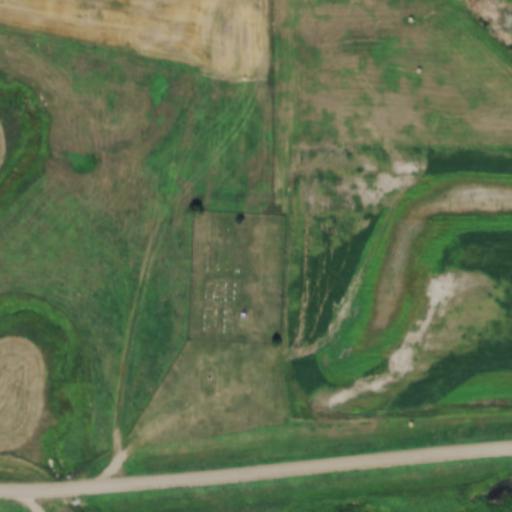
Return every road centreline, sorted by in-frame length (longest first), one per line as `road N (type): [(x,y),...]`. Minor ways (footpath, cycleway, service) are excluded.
road 1 (track): [(120,485),(125,330),(144,236),(183,198),(273,199),(284,190),(298,152),(300,0)]
road 2 (residential): [(0,491),(511,452)]
